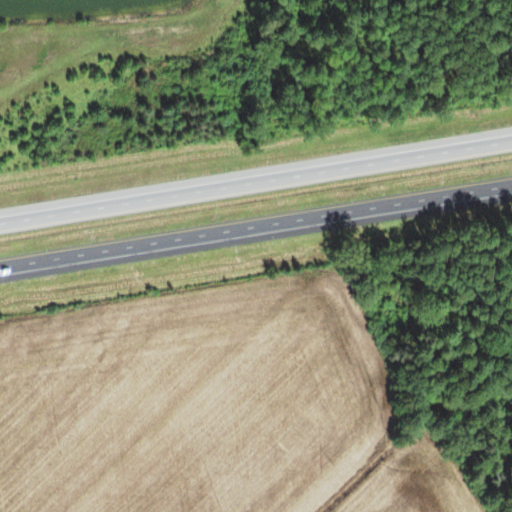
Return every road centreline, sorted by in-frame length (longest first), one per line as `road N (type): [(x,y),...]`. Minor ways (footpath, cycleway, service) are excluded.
road 1 (motorway): [(0,271),(511,191)]
road 2 (motorway): [(511,131),(0,210)]
